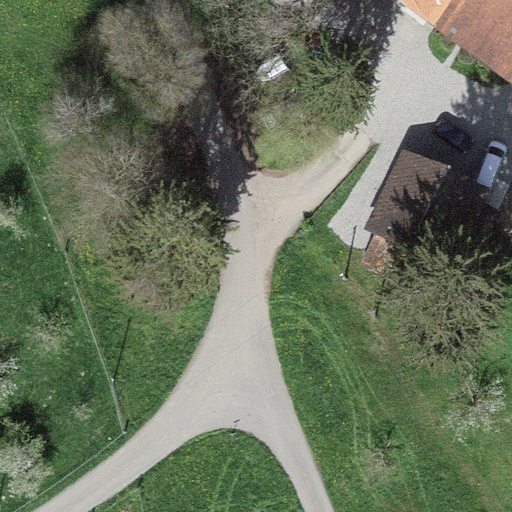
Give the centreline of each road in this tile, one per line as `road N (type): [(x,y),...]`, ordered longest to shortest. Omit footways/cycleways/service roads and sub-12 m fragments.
road 1 (unclassified): [(62,511),(246,369)]
road 2 (residential): [(235,185),(165,0)]
road 3 (unclassified): [(246,369),(252,236),(235,185)]
road 4 (unclassified): [(320,511),(246,369)]
